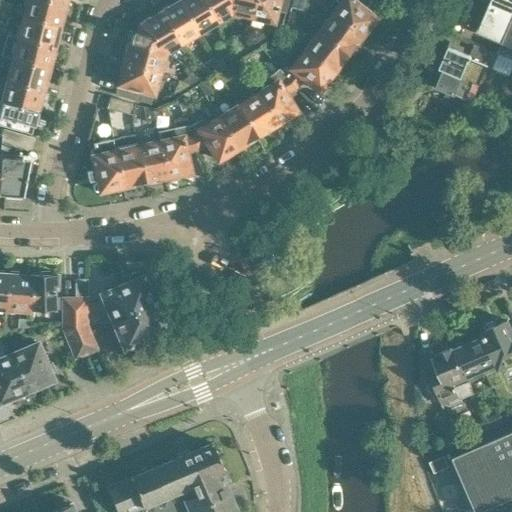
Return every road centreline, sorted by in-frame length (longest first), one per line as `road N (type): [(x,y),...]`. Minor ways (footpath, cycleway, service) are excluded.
road 1 (residential): [(176,223),(286,176),(348,130),(413,54),(431,0)]
road 2 (secondary): [(233,366),(511,244)]
road 3 (residential): [(118,0),(105,7),(42,237)]
road 4 (secondary): [(0,462),(233,366)]
road 5 (residential): [(233,366),(176,223)]
road 6 (residential): [(279,511),(271,458),(233,366)]
road 7 (residential): [(176,223),(42,237)]
